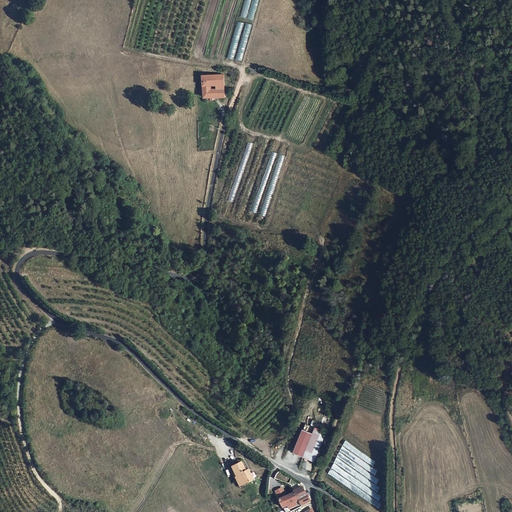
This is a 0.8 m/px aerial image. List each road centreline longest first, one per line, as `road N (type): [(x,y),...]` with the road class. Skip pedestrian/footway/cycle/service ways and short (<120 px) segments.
road 1 (unclassified): [(311,484),(192,410),(121,344),(52,317),(16,278),(19,261),(36,252),(195,275),(205,258),(225,119)]
road 2 (track): [(469,166),(425,194),(390,258),(349,394),(311,484)]
road 3 (track): [(511,194),(456,246),(408,338),(391,420),(394,511)]
road 4 (track): [(61,511),(20,430),(23,356)]
road 5 (track): [(469,166),(481,122),(478,69),(511,48)]
